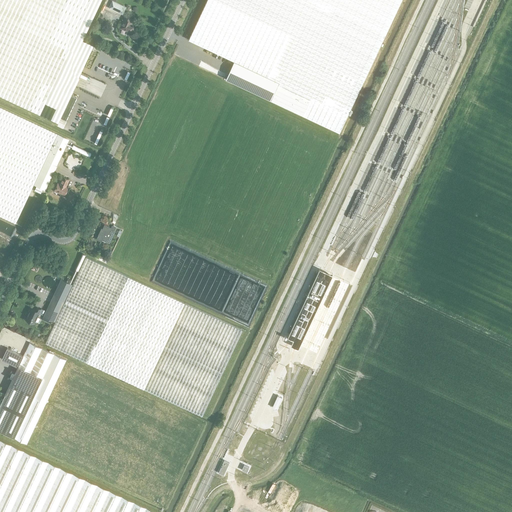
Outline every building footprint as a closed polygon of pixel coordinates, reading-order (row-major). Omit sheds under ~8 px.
[(83,40),(97,10),(101,0),(0,0),(0,95),(58,123),(60,119),(60,118),(56,116),(67,93),(71,95),(72,92),(84,67),(94,45),(83,40)] [(126,7),(115,2),(115,0),(112,0),(109,7),(117,10),(117,11),(123,14),(126,7)] [(207,0),(189,39),(234,61),(233,64),(228,74),(228,75),(226,79),(271,100),(270,100),(339,132),(401,0),(207,0)] [(133,19),(126,16),(121,28),(128,31),(127,32),(126,33),(127,34),(127,35),(128,35),(129,35),(130,35),(131,34),(131,32),(132,33),(135,26),(129,23),(130,22),(132,19),(133,19)] [(74,103),(76,98),(71,95),(67,93),(56,116),(60,118),(65,121),(73,105),(72,104),(73,102),(74,103)] [(0,216),(15,223),(33,184),(57,133),(1,107),(0,106),(0,216)] [(33,184),(36,186),(34,190),(40,193),(42,189),(45,190),(69,139),(57,133),(33,184)] [(68,188),(66,187),(69,180),(62,176),(59,183),(58,183),(54,190),(61,193),(61,194),(63,195),(64,195),(68,188)] [(116,227),(114,226),(112,225),(110,229),(108,228),(109,227),(105,225),(103,229),(102,228),(99,235),(98,235),(98,236),(97,239),(101,241),(103,238),(105,239),(105,240),(110,243),(115,231),(114,231),(116,227)] [(86,257),(73,284),(56,321),(46,343),(202,416),(243,330),(86,257)] [(315,271),(287,332),(289,333),(290,333),(288,336),(288,337),(289,335),(290,336),(291,336),(293,337),(294,337),(293,339),(294,339),(291,345),(292,345),(292,343),(294,344),(297,345),(299,346),(298,348),(299,348),(333,275),(332,275),(331,277),(330,276),(327,275),(327,274),(323,273),(321,272),(320,272),(320,271),(319,271),(320,269),(319,269),(318,272),(317,272),(315,271)] [(53,283),(54,281),(53,280),(53,279),(52,277),(51,277),(50,276),(49,276),(48,276),(47,276),(45,277),(44,279),(44,281),(44,283),(45,284),(46,285),(47,286),(48,286),(50,286),(52,285),(53,284),(53,283)] [(67,281),(61,279),(44,316),(56,321),(73,284),(70,283),(71,280),(68,279),(67,281)] [(36,310),(34,309),(31,308),(26,319),(34,323),(41,309),(40,309),(37,308),(36,310)] [(18,345),(19,343),(18,341),(18,340),(17,339),(16,338),(14,338),(12,338),(11,338),(10,339),(9,340),(9,341),(8,342),(8,343),(8,345),(9,346),(9,347),(11,348),(12,348),(13,348),(14,348),(16,348),(17,347),(18,345)] [(30,342),(24,355),(7,348),(2,359),(18,367),(15,373),(13,372),(11,376),(13,377),(5,394),(0,405),(0,430),(27,444),(66,359),(30,342)] [(278,395),(272,406),(277,409),(282,397),(278,395)] [(0,511),(154,511),(109,491),(0,439),(0,511)] [(224,460),(218,472),(224,475),(229,462),(224,460)]
